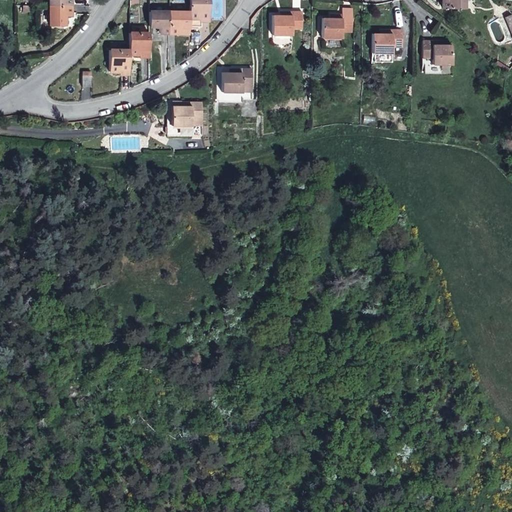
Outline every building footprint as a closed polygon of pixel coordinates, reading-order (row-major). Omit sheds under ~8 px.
[(208,0),(188,0),(188,12),(188,17),(198,18),(198,20),(203,20),(209,21),(208,0)] [(463,8),(463,0),(442,0),(442,8),(463,8)] [(70,16),(70,6),(48,6),(48,26),(63,26),(63,16),(67,16),(70,16)] [(331,18),(328,18),(321,18),(320,37),(340,38),(341,32),(351,32),(351,9),(341,8),(341,14),(336,14),(331,14),(331,18)] [(168,12),(149,11),(149,26),(158,26),(158,33),(163,33),(168,33),(168,12)] [(281,15),(278,15),(271,15),(271,35),(291,35),(291,29),(301,29),(301,12),(291,11),(282,11),(281,15)] [(184,36),(189,36),(188,17),(188,12),(168,12),(168,33),(176,33),(184,33),(184,36)] [(373,53),(391,53),(391,47),(401,47),(401,30),(391,30),(381,29),(381,33),(378,33),(371,33),(371,53),(373,53)] [(143,56),(148,56),(149,32),(129,32),(129,50),(128,54),(138,54),(138,56),(143,56)] [(441,45),(442,41),(431,41),(421,41),(421,58),(431,58),(431,64),(451,64),(451,44),(445,44),(441,45)] [(118,73),(128,73),(128,54),(129,50),(109,49),(108,71),(113,71),(118,71),(118,73)] [(391,62),(391,53),(373,53),(373,61),(391,62)] [(231,72),(228,72),(216,72),(215,102),(241,102),(241,99),(251,99),(251,69),(241,68),(231,68),(231,72)] [(81,86),(91,86),(91,75),(81,75),(81,86)] [(180,106),(171,105),(167,105),(166,135),(190,135),(190,134),(199,134),(200,102),(190,102),(180,102),(180,106)]
